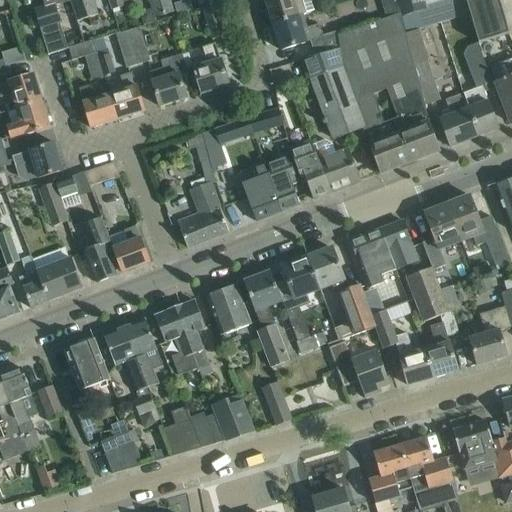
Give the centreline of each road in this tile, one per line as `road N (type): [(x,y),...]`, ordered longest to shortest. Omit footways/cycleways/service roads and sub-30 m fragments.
road 1 (residential): [(42,511),(511,374)]
road 2 (tertiary): [(174,276),(511,158)]
road 3 (residential): [(122,132),(255,91),(260,60),(242,0)]
road 4 (tertiary): [(0,344),(174,276)]
road 5 (residential): [(174,276),(122,132)]
road 6 (residential): [(42,64),(70,150),(122,132)]
